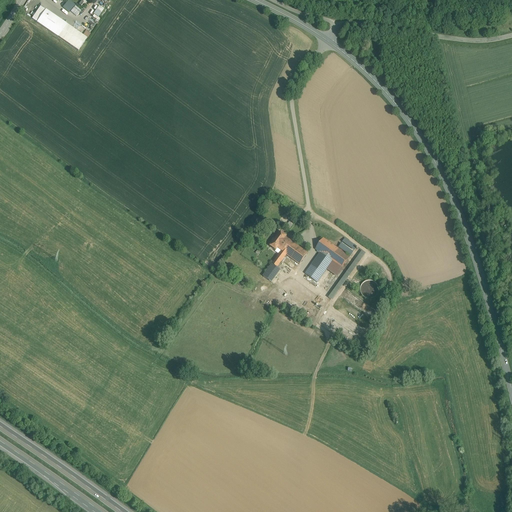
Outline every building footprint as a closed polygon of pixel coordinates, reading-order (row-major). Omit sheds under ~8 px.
[(69,1),(63,8),(67,12),(73,4),(69,1)] [(99,6),(93,14),(98,17),(104,9),(99,6)] [(41,8),(33,20),(37,23),(46,11),(41,8)] [(66,25),(46,11),(37,23),(58,37),(66,25)] [(71,28),(66,25),(58,37),(63,40),(71,28)] [(71,28),(63,40),(79,51),(87,39),(71,28)] [(287,236),(281,232),(270,246),(276,251),(278,249),(282,252),(283,253),(291,242),(286,238),(287,236)] [(350,257),(323,238),(315,250),(332,262),(333,262),(342,269),(350,257)] [(345,238),(338,247),(350,256),(357,247),(345,238)] [(308,254),(291,242),(283,253),(286,255),(300,265),(308,254)] [(362,259),(366,253),(361,251),(357,256),(362,259)] [(282,252),(267,271),(272,274),(286,255),(283,253),(282,252)] [(332,262),(320,253),(317,257),(329,266),(332,262)] [(329,266),(317,257),(315,260),(316,261),(310,269),(309,269),(305,274),(317,283),(329,266)] [(333,262),(332,262),(329,266),(339,273),(342,269),(333,262)] [(378,293),(379,290),(378,286),(376,283),(373,281),(369,281),(366,281),(363,283),(361,286),(360,290),(361,294),(363,296),(366,298),(370,299),(373,298),(376,296),(378,293)] [(374,310),(342,287),(337,294),(369,317),(374,310)] [(243,299),(240,303),(247,307),(250,303),(243,299)]
